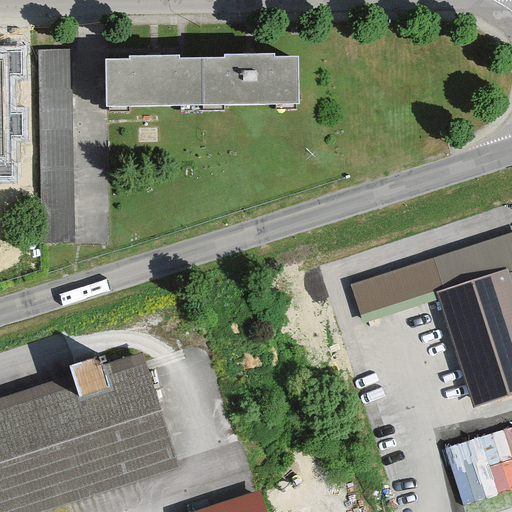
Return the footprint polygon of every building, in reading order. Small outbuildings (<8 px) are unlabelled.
[(76,157),(75,46),(42,46),(43,241),(110,240),(110,157),(76,157)] [(274,53),(223,54),(223,59),(178,59),(178,55),(129,56),(129,60),(104,60),(104,106),(299,103),(298,58),(274,58),(274,53)] [(511,281),(509,272),(435,296),(471,405),(511,391),(511,281)] [(0,511),(52,511),(178,471),(140,356),(0,401),(0,511)] [(448,444),(466,503),(502,492),(484,432),(448,444)] [(185,510),(185,511),(277,511),(271,487),(185,510)]
